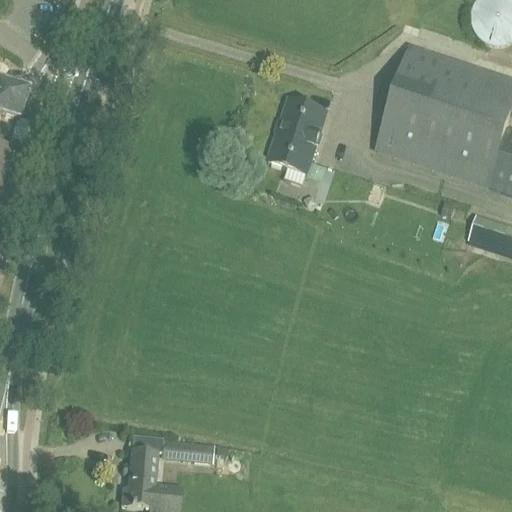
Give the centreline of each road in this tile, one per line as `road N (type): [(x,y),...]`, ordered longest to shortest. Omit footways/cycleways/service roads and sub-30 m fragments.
road 1 (primary): [(8,377),(58,167),(113,0)]
road 2 (primary): [(8,511),(8,377)]
